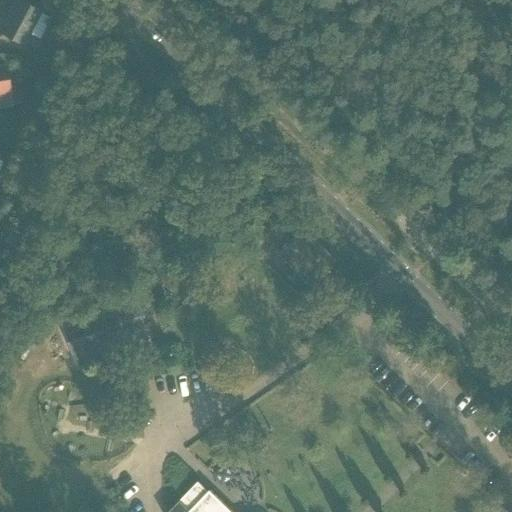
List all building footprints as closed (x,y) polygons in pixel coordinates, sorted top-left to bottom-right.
[(15,0),(5,20),(2,19),(0,21),(0,34),(13,42),(14,38),(23,43),(40,11),(18,0),(15,0)] [(0,96),(6,95),(6,93),(9,93),(4,65),(0,66),(0,96)] [(279,254),(313,288),(337,264),(303,230),(279,254)] [(59,322),(75,366),(149,339),(133,296),(59,322)] [(137,303),(143,318),(154,315),(148,299),(137,303)] [(382,337),(391,345),(401,334),(392,326),(382,337)] [(231,511),(209,490),(208,492),(198,482),(168,511),(231,511)]
